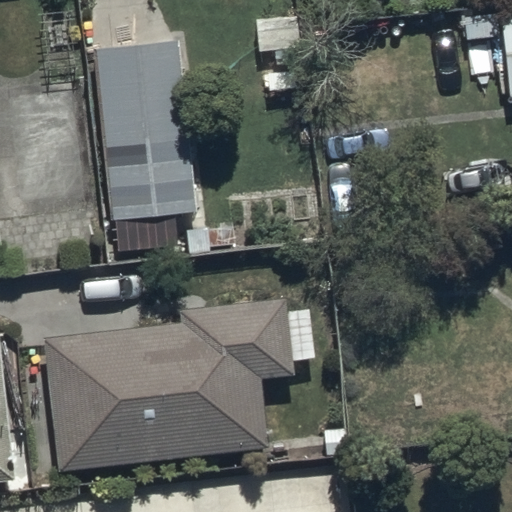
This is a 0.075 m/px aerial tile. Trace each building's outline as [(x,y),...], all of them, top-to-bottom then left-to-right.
[(511,0),(460,6),(463,31),(498,28),(504,85),(511,83),(511,0)] [(193,203),(176,27),(86,36),(103,212),(193,203)] [(280,45),(232,53),(244,122),(292,114),(280,45)] [(178,308),(43,321),(57,459),(262,438),(254,359),(310,354),(305,299),(285,301),(284,287),(177,298),(178,308)] [(0,467),(9,466),(0,380),(0,467)] [(308,471),(289,472),(293,511),(348,506),(343,451),(306,454),(308,471)] [(211,511),(207,460),(127,468),(131,511),(211,511)]
